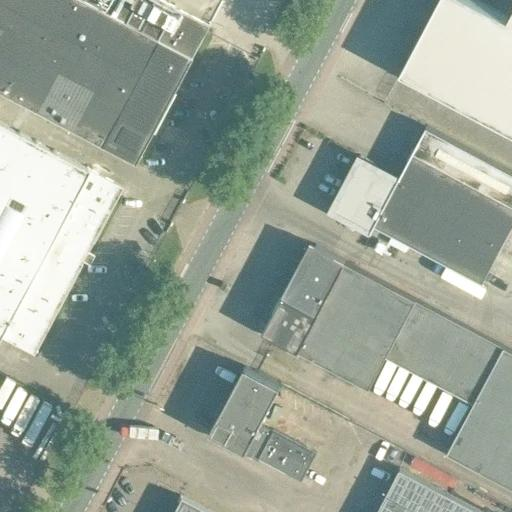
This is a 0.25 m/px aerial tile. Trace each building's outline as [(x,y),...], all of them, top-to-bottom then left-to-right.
[(161,0),(0,0),(0,91),(134,163),(208,25),(161,0)] [(511,9),(509,16),(478,0),(438,0),(401,70),(511,128),(511,9)] [(0,335),(33,353),(83,260),(89,263),(94,253),(88,250),(122,186),(0,120),(0,335)] [(360,154),(337,198),(346,203),(341,213),(372,230),(400,176),(360,154)] [(511,483),(511,345),(299,244),(258,330),(368,382),(382,354),(470,396),(444,451),(511,483)] [(245,365),(210,431),(302,479),(317,452),(261,422),(281,384),(245,365)] [(485,511),(401,467),(377,511),(485,511)] [(171,511),(211,511),(180,495),(171,511)]
